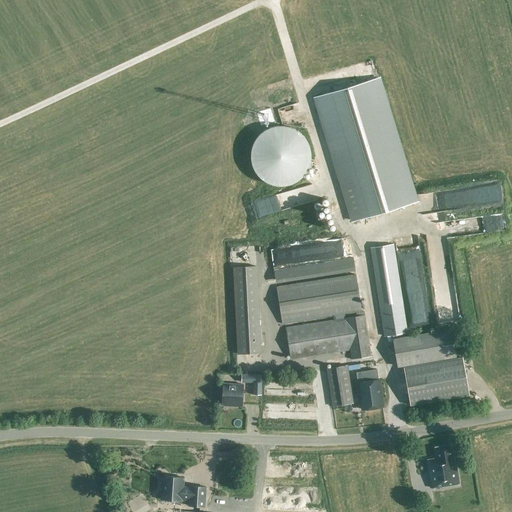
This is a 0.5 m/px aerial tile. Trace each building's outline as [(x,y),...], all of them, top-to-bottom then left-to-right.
[(378,79),(315,98),(353,221),(416,202),(378,79)] [(251,148),(250,154),(250,160),(251,164),(253,169),(256,174),(258,177),(261,179),(265,182),(272,185),(278,186),(283,186),(288,185),(293,183),(298,181),(302,177),(306,173),(308,168),(310,162),(311,156),(310,151),(308,144),(305,139),(301,134),(297,131),(292,128),(286,126),(281,126),(275,126),(271,128),(265,130),(261,132),(257,136),(253,143),(251,148)] [(427,229),(435,284),(447,282),(438,227),(427,229)] [(393,245),(370,248),(384,336),(392,335),(398,367),(455,356),(450,329),(408,337),(393,245)] [(354,267),(353,258),(274,270),(275,279),(354,267)] [(256,267),(233,268),(237,354),(260,352),(256,267)] [(361,312),(355,274),(276,287),(282,324),(335,315),(336,320),(286,328),(291,359),(349,349),(350,360),(371,356),(364,312),(361,312)] [(462,358),(404,368),(411,405),(469,395),(462,358)] [(353,403),(346,366),(326,369),(332,407),(353,403)] [(373,381),(372,370),(356,372),(357,383),(356,383),(358,393),(360,393),(362,410),(382,407),(378,380),(373,381)] [(242,406),(243,383),(224,382),(222,406),(242,406)] [(427,461),(433,489),(459,484),(451,445),(435,448),(437,459),(427,461)] [(150,511),(150,483),(130,483),(130,475),(117,475),(117,492),(129,492),(129,511),(150,511)] [(183,478),(162,476),(161,499),(182,501),(182,500),(189,500),(189,506),(204,507),(205,487),(190,486),(190,488),(183,488),(183,478)]
